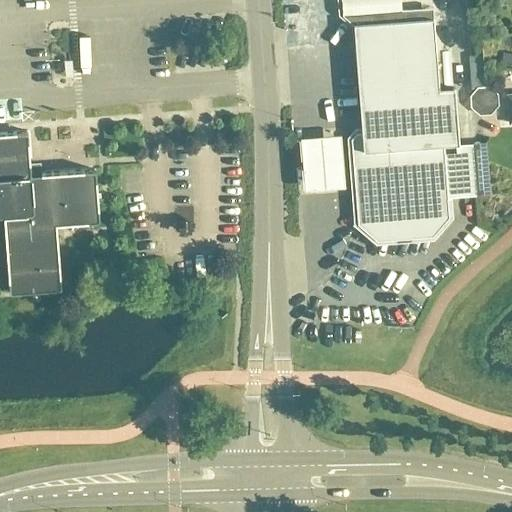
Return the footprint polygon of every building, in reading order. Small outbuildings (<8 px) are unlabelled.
[(0,0),(0,214),(4,214),(10,293),(62,289),(57,224),(100,221),(98,195),(96,169),(42,173),(31,164),(28,131),(0,133),(0,0)] [(350,25),(354,25),(362,132),(356,133),(351,139),(358,224),(378,241),(432,237),(449,217),(444,146),(459,145),(455,89),(439,90),(434,18),(403,21),(401,0),(341,0),(343,16),(350,15),(350,25)] [(501,65),(511,66),(511,53),(503,52),(501,65)] [(498,105),(497,95),(489,88),(478,88),(471,97),(472,107),(480,114),(491,113),(498,105)] [(318,139),(298,141),(302,193),(322,192),(342,190),(338,137),(318,139)]
